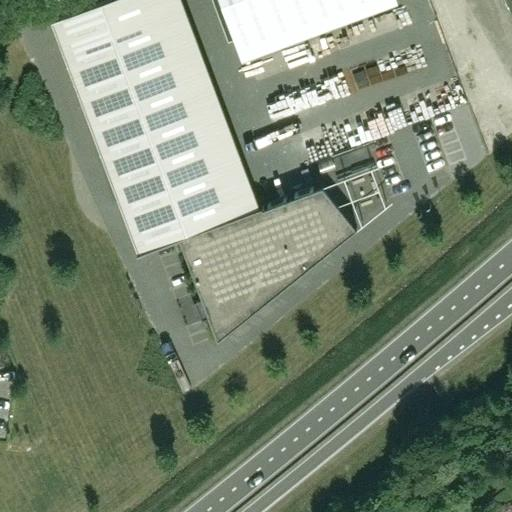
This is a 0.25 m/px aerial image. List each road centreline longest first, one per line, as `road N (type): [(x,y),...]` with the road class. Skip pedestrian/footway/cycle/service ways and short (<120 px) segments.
road 1 (unknown): [(19,0),(159,319),(184,343),(224,347),(368,247),(404,198),(399,147)]
road 2 (trunk): [(511,264),(215,511)]
road 3 (trunk): [(253,511),(511,296)]
